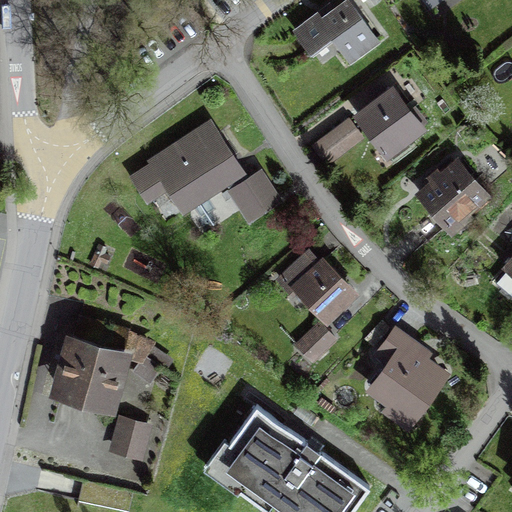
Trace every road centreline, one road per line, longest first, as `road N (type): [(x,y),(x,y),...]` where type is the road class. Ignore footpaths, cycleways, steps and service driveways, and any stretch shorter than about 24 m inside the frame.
road 1 (residential): [(215,36),(310,186),(375,262),(511,370)]
road 2 (residential): [(0,399),(52,167)]
road 3 (residential): [(52,167),(215,36)]
road 4 (residential): [(52,167),(24,113),(17,0)]
road 5 (residential): [(511,387),(422,511)]
